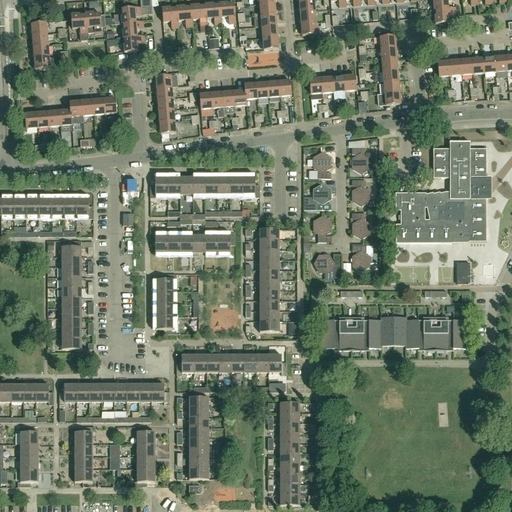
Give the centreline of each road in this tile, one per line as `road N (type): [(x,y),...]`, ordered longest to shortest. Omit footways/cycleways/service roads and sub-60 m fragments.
road 1 (residential): [(131,350),(108,343),(110,160)]
road 2 (residential): [(292,62),(341,58),(339,39),(351,30),(401,26),(412,45)]
road 3 (residential): [(272,136),(419,121)]
road 4 (residential): [(160,59),(200,58),(206,76),(292,62)]
road 5 (residential): [(141,156),(272,136)]
